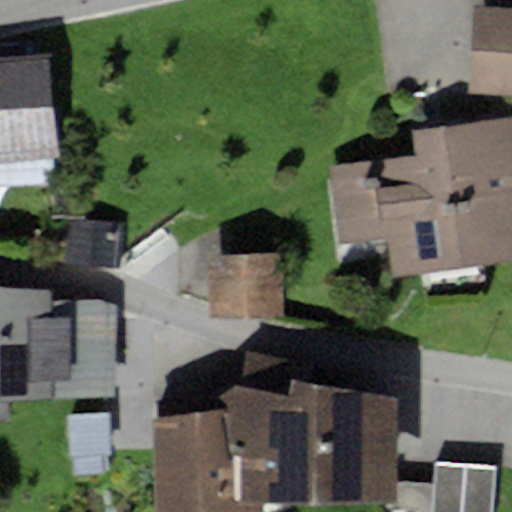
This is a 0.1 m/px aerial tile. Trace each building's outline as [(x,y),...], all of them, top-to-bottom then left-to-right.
[(511,7),(474,6),(468,94),(511,96),(511,7)] [(0,55),(0,168),(53,165),(60,165),(54,52),(0,55)] [(418,156),(330,168),(341,246),(387,240),(392,279),(511,262),(511,117),(414,131),(418,156)] [(53,165),(0,168),(0,187),(54,185),(53,165)] [(125,224),(64,221),(62,265),(123,268),(125,224)] [(282,254),(208,256),(210,319),(284,317),(282,254)] [(52,292),(0,285),(0,402),(16,402),(17,405),(117,399),(115,303),(53,303),(52,292)] [(310,366),(247,351),(243,387),(308,383),(310,366)] [(243,387),(238,388),(215,401),(239,502),(264,502),(379,504),(400,504),(400,483),(398,401),(315,383),(308,383),(243,387)] [(213,394),(153,402),(155,511),(264,511),(264,502),(239,502),(215,401),(213,394)] [(110,414),(66,416),(70,479),(104,477),(102,456),(113,456),(110,414)] [(494,511),(498,468),(436,463),(434,485),(432,511),(494,511)] [(432,511),(434,485),(400,483),(400,504),(379,504),(378,511),(432,511)]
